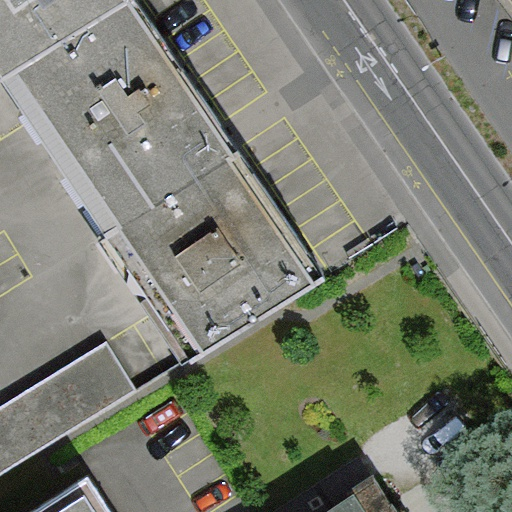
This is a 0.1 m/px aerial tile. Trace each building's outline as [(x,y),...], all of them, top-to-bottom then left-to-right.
[(0,0),(0,57),(89,0),(0,0)] [(223,142),(130,0),(89,0),(0,57),(0,73),(97,223),(223,142)] [(310,278),(223,142),(97,223),(185,359),(310,278)] [(0,470),(131,388),(103,344),(0,408),(0,470)] [(391,511),(368,476),(314,511),(391,511)] [(102,511),(86,485),(42,511),(102,511)]
